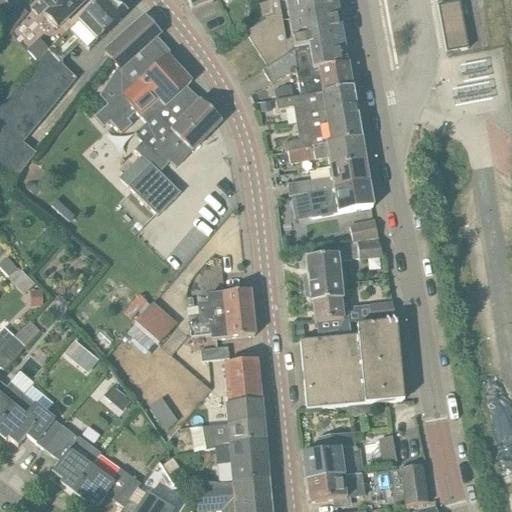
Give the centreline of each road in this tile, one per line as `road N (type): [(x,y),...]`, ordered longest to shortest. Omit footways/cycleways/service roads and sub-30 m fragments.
road 1 (secondary): [(291,511),(253,158),(209,66),(155,0)]
road 2 (residential): [(457,511),(378,113)]
